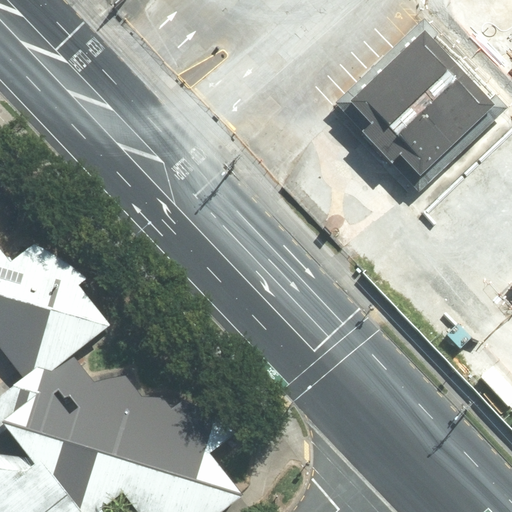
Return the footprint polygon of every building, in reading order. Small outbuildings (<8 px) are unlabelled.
[(511,0),(481,0),(511,28),(511,0)] [(424,23),(338,108),(417,188),(503,103),(424,23)] [(492,191),(511,172),(511,151),(511,150),(480,179),(492,191)] [(511,172),(492,191),(506,207),(511,201),(511,172)] [(429,203),(392,238),(423,271),(460,236),(429,203)] [(0,511),(107,511),(122,501),(132,511),(227,511),(245,499),(208,460),(237,435),(177,398),(160,415),(147,400),(125,379),(109,388),(76,364),(124,329),(51,230),(0,270),(0,511)]
